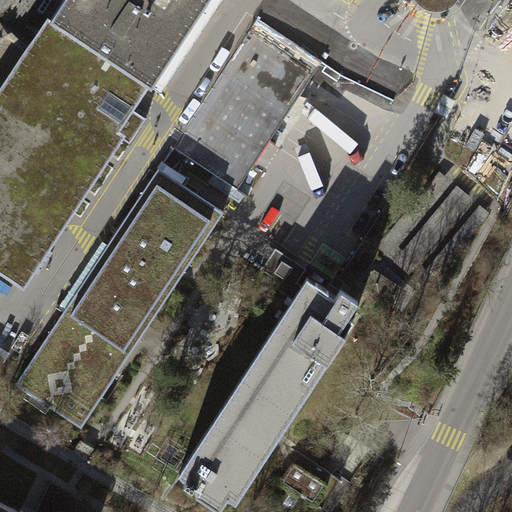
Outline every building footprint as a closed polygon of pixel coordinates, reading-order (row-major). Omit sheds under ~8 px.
[(65,0),(53,19),(151,82),(206,0),(65,0)] [(276,0),(270,0),(182,143),(240,179),(333,35),(276,0)] [(434,10),(446,9),(456,3),(458,0),(417,0),(423,6),(434,10)] [(0,264),(23,279),(151,82),(53,19),(0,100),(0,264)] [(164,168),(73,311),(134,350),(225,210),(164,168)] [(308,271),(182,468),(235,502),(248,482),(282,429),(361,304),(308,271)] [(70,317),(21,388),(83,425),(127,353),(70,317)] [(324,511),(350,474),(282,429),(248,482),(290,510),(287,511),(324,511)] [(0,511),(23,511),(0,502),(0,511)]
